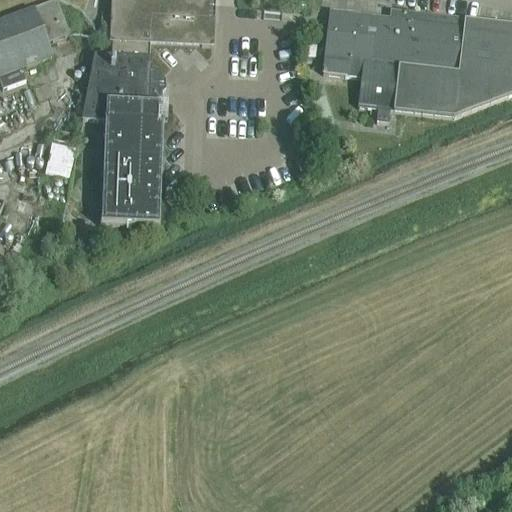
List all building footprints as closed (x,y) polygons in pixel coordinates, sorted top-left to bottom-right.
[(212,50),(214,5),(112,1),(110,46),(114,46),(114,61),(94,60),(82,124),(104,125),(100,229),(160,232),(164,128),(159,128),(160,83),(154,75),(149,75),(150,48),(212,50)] [(69,38),(56,4),(0,24),(0,80),(52,61),(47,47),(69,38)] [(354,18),(354,17),(330,14),(322,78),(346,81),(362,83),(358,112),(377,114),(376,126),(387,127),(388,115),(393,116),(453,122),(511,98),(511,29),(464,24),(465,22),(415,17),(391,14),(389,22),(354,18)] [(341,149),(325,99),(312,103),(328,153),(341,149)] [(48,174),(72,180),(79,150),(55,144),(48,174)]
